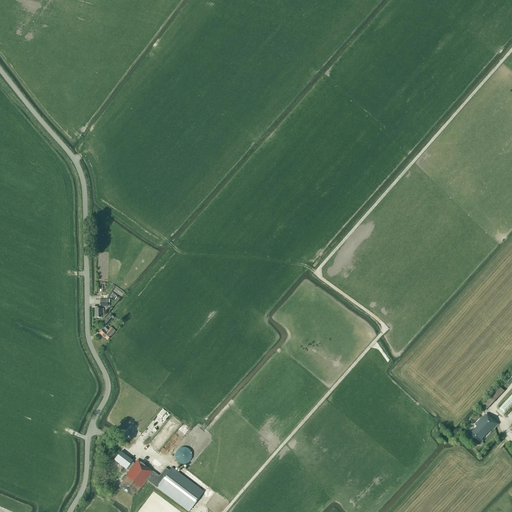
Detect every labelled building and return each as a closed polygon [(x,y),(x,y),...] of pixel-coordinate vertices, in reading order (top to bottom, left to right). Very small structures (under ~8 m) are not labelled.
[(122,295),(124,291),(115,286),(113,289),(122,295)] [(95,309),(95,318),(101,318),(101,314),(103,314),(103,309),(95,309)] [(111,315),(103,323),(107,326),(114,318),(111,315)] [(111,329),(109,331),(107,329),(106,330),(104,328),(104,329),(99,334),(107,341),(115,332),(111,329)] [(484,402),(482,405),(487,410),(504,391),(499,386),(484,402)] [(470,431),(466,435),(478,446),(483,441),(481,439),(490,430),(491,432),(492,432),(498,424),(492,418),(491,419),(487,416),(487,415),(486,414),(475,425),(477,427),(472,433),(471,432),(470,431)] [(180,448),(179,449),(177,450),(176,451),(175,453),(175,454),(175,456),(175,458),(175,459),(176,461),(177,462),(179,463),(180,464),(182,464),(183,464),(185,464),(186,464),(188,463),(189,462),(190,461),(191,459),(192,458),(192,456),(192,454),(191,453),(190,451),(189,450),(188,449),(187,448),(185,448),(183,448),(182,448),(180,448)] [(126,470),(132,461),(120,452),(114,460),(126,470)] [(136,494),(147,480),(189,511),(204,492),(172,468),(163,480),(153,472),(141,463),(141,464),(137,461),(124,477),(123,476),(121,480),(123,482),(119,487),(132,497),(135,493),(136,494)]
